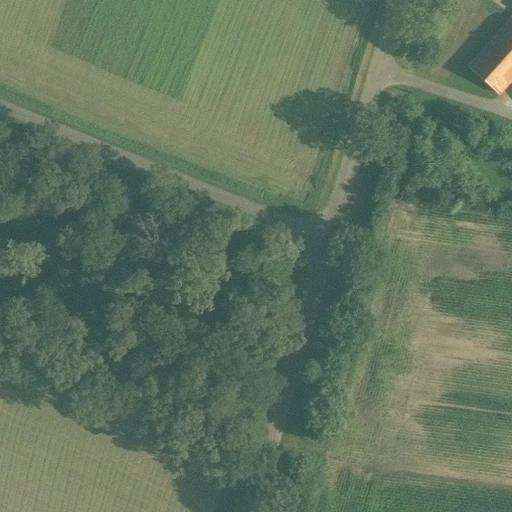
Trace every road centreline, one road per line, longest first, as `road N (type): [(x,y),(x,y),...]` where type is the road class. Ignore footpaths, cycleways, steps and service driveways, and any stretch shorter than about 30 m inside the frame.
road 1 (unclassified): [(325,240),(0,102)]
road 2 (unclassified): [(325,240),(247,511)]
road 3 (unclassified): [(402,0),(325,240)]
